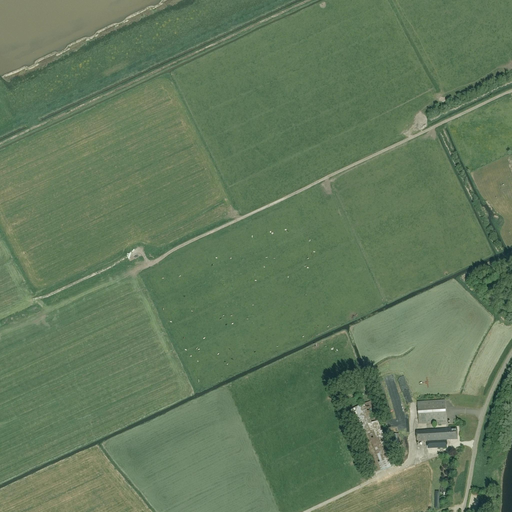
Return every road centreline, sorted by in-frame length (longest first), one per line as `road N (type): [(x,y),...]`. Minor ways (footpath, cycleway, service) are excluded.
road 1 (track): [(33,300),(139,250),(153,263),(511,90)]
road 2 (unclassified): [(463,511),(485,406),(511,351)]
